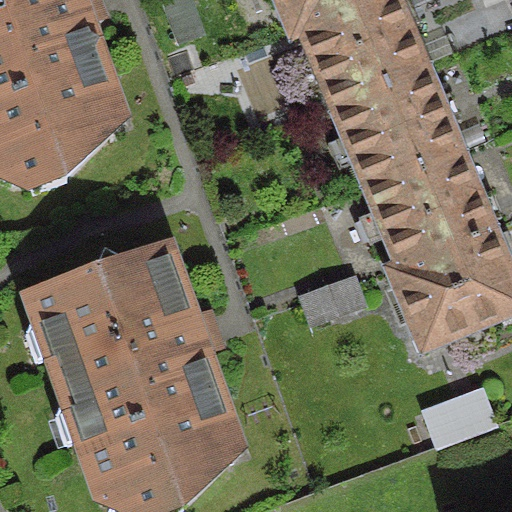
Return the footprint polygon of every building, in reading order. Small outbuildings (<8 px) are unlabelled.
[(0,0),(0,182),(6,185),(16,163),(114,128),(68,0),(0,0)] [(180,0),(159,8),(173,44),(197,35),(184,0),(180,0)] [(270,0),(286,37),(374,0),(270,0)] [(296,36),(328,111),(420,73),(389,0),(374,0),(286,37),(287,39),(296,36)] [(454,155),(420,73),(328,111),(363,194),(454,155)] [(487,234),(454,155),(363,194),(394,270),(385,273),(386,275),(487,234)] [(511,312),(511,293),(487,234),(386,275),(418,352),(511,312)] [(86,438),(78,441),(100,505),(116,511),(123,511),(133,493),(217,463),(219,468),(220,468),(219,462),(231,458),(158,250),(118,264),(99,255),(90,275),(26,297),(32,313),(48,321),(60,354),(46,359),(60,399),(75,406),(86,438)] [(298,298),(300,305),(308,327),(356,310),(346,281),(298,298)] [(511,385),(478,399),(489,427),(511,418),(511,385)]
